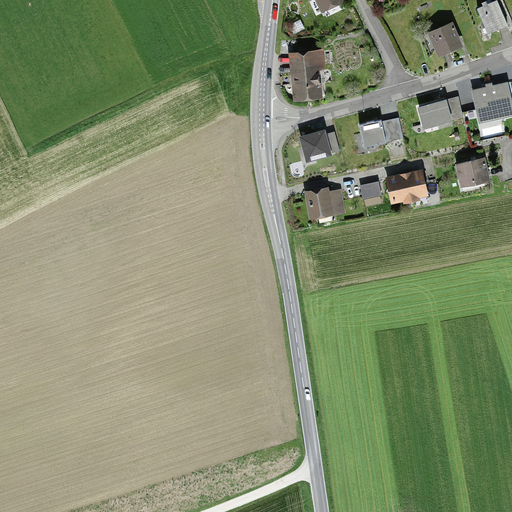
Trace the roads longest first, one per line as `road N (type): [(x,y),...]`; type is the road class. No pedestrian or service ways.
road 1 (secondary): [(261,120),(321,511)]
road 2 (residential): [(409,89),(261,120)]
road 3 (secondary): [(272,0),(261,120)]
